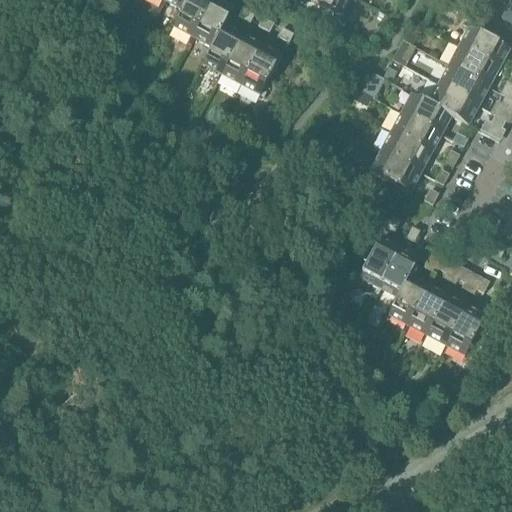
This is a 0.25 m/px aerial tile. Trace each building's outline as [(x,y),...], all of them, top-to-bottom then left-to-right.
[(164,0),(163,2),(182,12),(183,13),(189,0),(164,0)] [(182,12),(173,29),(193,40),(213,0),(189,0),(183,13),(182,12)] [(215,0),(213,0),(193,40),(211,50),(212,51),(224,27),(225,27),(234,10),(215,0)] [(305,0),(340,19),(350,0),(305,0)] [(244,10),(239,19),(250,25),(255,16),(244,10)] [(263,20),(258,29),(269,34),(274,26),(263,20)] [(211,50),(202,66),(222,77),(243,37),(225,27),(224,27),(212,51),(211,50)] [(469,30),(459,49),(499,71),(509,51),(469,30)] [(282,31),(278,40),(289,46),(294,37),(282,31)] [(243,37),(222,77),(241,87),(262,47),(243,37)] [(262,47),(241,87),(261,98),(282,58),(262,47)] [(459,49),(448,68),(488,90),(499,71),(459,49)] [(396,56),(392,63),(404,70),(408,63),(396,56)] [(448,68),(438,87),(478,109),(488,90),(448,68)] [(366,85),(361,95),(364,96),(374,102),(379,92),(374,89),(368,85),(366,85)] [(428,105),(428,106),(451,118),(450,119),(468,128),(478,109),(438,87),(428,105)] [(355,92),(350,102),(358,106),(364,96),(361,95),(355,92)] [(411,96),(401,115),(441,137),(450,119),(451,118),(428,106),(428,105),(411,96)] [(501,106),(500,106),(511,112),(511,111),(511,103),(504,99),(504,100),(501,106)] [(401,115),(391,134),(431,156),(441,137),(401,115)] [(491,124),(491,125),(501,131),(502,130),(505,124),(494,118),(491,124)] [(391,134),(380,153),(421,175),(431,156),(391,134)] [(457,135),(452,143),(464,150),(468,141),(457,135)] [(380,153),(369,173),(410,195),(421,175),(380,153)] [(451,153),(445,164),(453,169),(459,158),(451,153)] [(440,172),(435,183),(443,188),(449,177),(440,172)] [(430,192),(424,203),(432,207),(438,197),(430,192)] [(392,218),(386,229),(394,234),(400,223),(392,218)] [(511,227),(508,226),(502,236),(510,241),(511,237),(511,227)] [(411,229),(405,240),(414,245),(420,234),(411,229)] [(381,239),(359,279),(379,290),(400,249),(381,239)] [(496,248),(492,255),(500,260),(506,249),(498,245),(496,248)] [(400,249),(379,290),(397,300),(398,300),(410,277),(419,260),(400,249)] [(425,250),(419,260),(426,264),(427,264),(432,254),(426,250),(425,250)] [(443,260),(438,271),(445,275),(450,264),(443,260)] [(463,271),(457,281),(464,285),(470,274),(463,271)] [(397,300),(388,316),(408,327),(429,288),(410,277),(398,300),(397,300)] [(481,281),(475,291),(476,292),(483,295),(489,285),(481,281)] [(429,288),(408,327),(427,337),(448,298),(429,288)] [(448,298),(427,337),(446,348),(467,308),(448,298)] [(467,308),(446,348),(465,358),(486,319),(467,308)] [(339,326),(329,343),(345,352),(354,334),(339,326)] [(479,334),(475,343),(480,346),(485,337),(479,334)]
